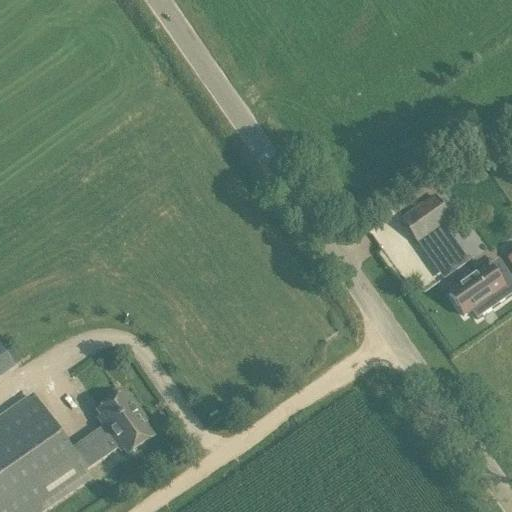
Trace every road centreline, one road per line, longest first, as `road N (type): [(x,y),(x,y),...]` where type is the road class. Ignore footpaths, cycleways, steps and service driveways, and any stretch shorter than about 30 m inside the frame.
road 1 (unclassified): [(511,501),(156,0)]
road 2 (track): [(143,511),(392,334)]
